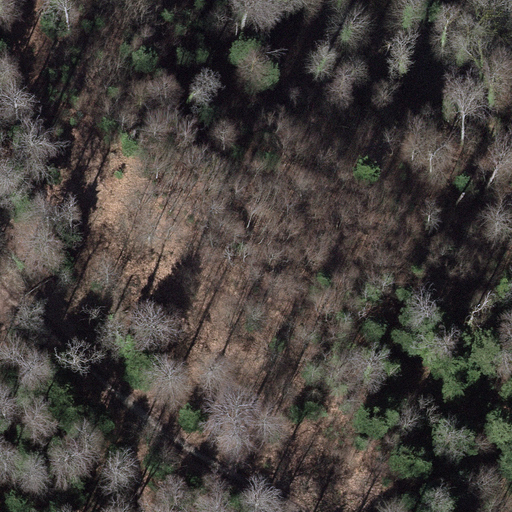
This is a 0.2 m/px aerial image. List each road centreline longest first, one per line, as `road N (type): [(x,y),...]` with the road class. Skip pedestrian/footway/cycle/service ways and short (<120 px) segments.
road 1 (track): [(122,400),(180,444),(303,511)]
road 2 (track): [(0,217),(93,368)]
